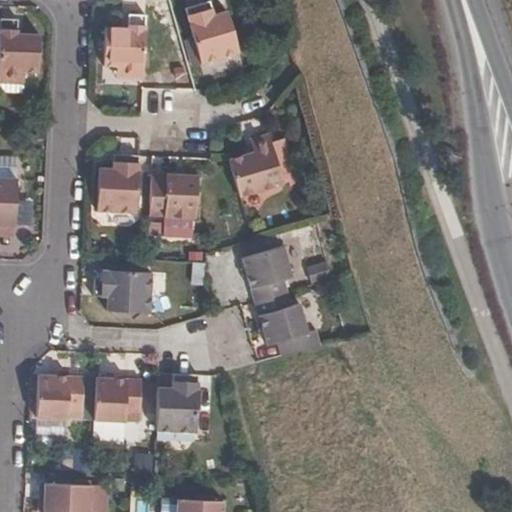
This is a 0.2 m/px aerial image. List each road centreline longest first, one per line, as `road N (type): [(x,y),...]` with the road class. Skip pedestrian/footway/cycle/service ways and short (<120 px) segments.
road 1 (secondary): [(453,0),(511,278)]
road 2 (residential): [(12,336),(228,343)]
road 3 (residential): [(69,119),(193,122),(262,101)]
road 4 (residential): [(4,511),(12,336)]
road 5 (residential): [(50,281),(61,247),(69,119)]
